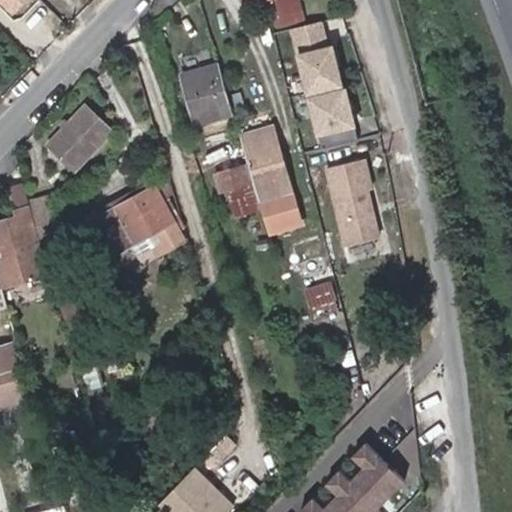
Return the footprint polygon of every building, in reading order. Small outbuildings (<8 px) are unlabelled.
[(0,0),(0,3),(11,15),(25,0),(0,0)] [(282,15),(302,11),(299,0),(278,0),(282,15)] [(327,16),(289,26),(317,136),(355,126),(327,16)] [(235,114),(220,65),(185,77),(198,123),(235,114)] [(91,101),(53,141),(81,169),(120,129),(91,101)] [(242,139),(261,204),(293,195),(273,130),(242,139)] [(219,166),(245,158),(237,137),(212,145),(219,166)] [(327,169),(347,246),(379,238),(368,190),(372,189),(365,160),(327,169)] [(231,188),(249,185),(244,166),(217,174),(221,190),(231,188)] [(3,176),(13,213),(32,208),(21,171),(3,176)] [(153,230),(166,254),(186,242),(156,185),(93,220),(111,254),(153,230)] [(257,209),(249,185),(231,188),(240,214),(257,209)] [(0,224),(0,287),(1,290),(44,278),(32,238),(38,236),(30,209),(13,213),(15,220),(0,224)] [(246,221),(249,233),(255,231),(251,219),(246,221)] [(153,230),(143,236),(157,259),(166,254),(153,230)] [(32,238),(44,278),(49,276),(38,236),(32,238)] [(326,268),(317,239),(295,246),(303,275),(326,268)] [(326,313),(337,310),(329,283),(306,289),(313,316),(326,313)] [(63,295),(65,303),(80,298),(79,290),(63,295)] [(80,298),(65,303),(68,316),(84,312),(80,298)] [(340,321),(337,310),(326,313),(330,324),(340,321)] [(84,312),(68,316),(70,323),(85,319),(84,312)] [(76,333),(81,354),(98,348),(93,328),(76,333)] [(0,346),(0,410),(19,404),(16,395),(25,392),(10,343),(0,346)] [(84,370),(92,393),(104,389),(97,366),(84,370)] [(62,381),(56,367),(42,373),(49,387),(62,381)] [(16,395),(19,404),(28,401),(25,392),(16,395)] [(24,460),(18,440),(5,443),(11,463),(24,460)] [(378,449),(318,511),(377,511),(409,479),(378,449)] [(197,465),(160,503),(168,511),(229,511),(238,504),(197,465)]
